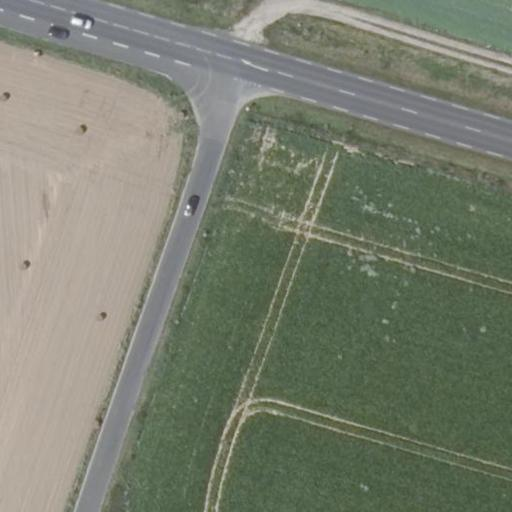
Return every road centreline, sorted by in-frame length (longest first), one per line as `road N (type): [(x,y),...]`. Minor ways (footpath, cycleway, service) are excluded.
road 1 (unclassified): [(89,511),(239,60)]
road 2 (track): [(511,61),(310,2),(263,18),(239,60)]
road 3 (primary): [(511,140),(239,60)]
road 4 (primary): [(239,60),(31,0)]
